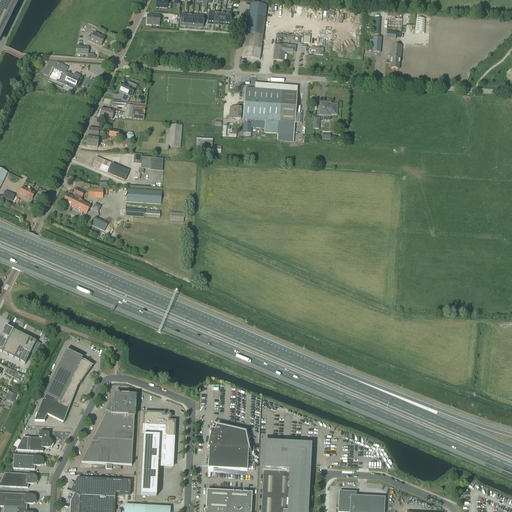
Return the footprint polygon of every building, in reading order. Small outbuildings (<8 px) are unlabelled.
[(0,0),(0,21),(10,0),(0,0)] [(168,9),(168,1),(161,0),(160,0),(157,0),(158,0),(157,0),(156,0),(156,8),(168,9)] [(250,4),(248,24),(263,26),(266,6),(250,4)] [(388,19),(386,39),(395,40),(395,38),(400,38),(402,20),(401,20),(401,16),(390,15),(390,19),(388,19)] [(147,16),(147,25),(159,26),(159,17),(147,16)] [(417,19),(416,34),(424,34),(425,19),(417,19)] [(92,37),(90,42),(100,47),(104,38),(94,33),(92,37)] [(246,34),(243,58),(259,60),(262,36),(246,34)] [(370,40),(370,45),(372,45),(372,52),(380,53),(381,38),(373,37),(373,40),(370,40)] [(295,53),(296,48),(296,46),(283,44),(282,46),(275,45),(273,60),(283,61),(285,53),(292,54),(293,53),(295,53)] [(391,46),(390,61),(390,69),(399,70),(399,62),(400,62),(401,47),(391,46)] [(76,47),(76,55),(88,55),(88,47),(84,47),(77,47),(76,47)] [(51,62),(49,66),(62,73),(63,73),(59,82),(66,86),(67,87),(67,86),(70,87),(71,85),(75,86),(78,80),(79,77),(75,75),(73,78),(68,75),(65,74),(65,73),(68,68),(56,62),(51,62)] [(126,86),(122,84),(119,92),(127,95),(128,95),(130,96),(132,96),(134,91),(136,86),(129,83),(128,83),(126,86)] [(226,118),(226,119),(240,120),(241,113),(243,113),(242,120),(246,120),(246,124),(244,123),(243,133),(243,136),(249,137),(250,134),(251,128),(264,129),(264,133),(277,134),(278,123),(294,124),(300,124),(300,115),(295,114),(297,93),(282,92),(255,90),(245,89),(244,105),(237,104),(236,108),(230,108),(229,118),(226,118)] [(113,105),(113,106),(126,107),(126,108),(126,114),(123,114),(122,119),(125,120),(125,119),(132,119),(133,107),(133,106),(127,106),(127,102),(114,101),(113,105)] [(320,103),(319,115),(329,116),(329,115),(336,115),(337,105),(330,105),(330,103),(320,103)] [(132,119),(132,120),(137,121),(143,121),(144,114),(145,109),(134,107),(133,113),(132,119)] [(102,108),(99,117),(111,120),(113,113),(117,114),(118,111),(114,110),(109,109),(109,110),(102,108)] [(170,125),(168,147),(180,148),(182,126),(170,125)] [(88,137),(86,146),(98,148),(99,138),(104,139),(105,132),(106,132),(106,130),(105,129),(105,130),(89,128),(87,136),(88,137)] [(196,139),(196,151),(205,152),(205,148),(209,148),(209,154),(221,155),(221,147),(213,147),(213,140),(196,139)] [(96,158),(92,167),(120,179),(125,181),(125,179),(129,172),(96,158)] [(142,158),(141,169),(144,169),(162,171),(163,159),(142,158)] [(23,187),(19,194),(32,200),(35,193),(23,187)] [(67,194),(64,202),(69,205),(69,206),(86,214),(91,205),(80,200),(84,193),(75,189),(73,194),(75,194),(73,197),(71,196),(67,194)] [(89,189),(88,198),(103,199),(103,190),(89,189)] [(127,189),(126,202),(161,205),(162,192),(127,189)] [(5,193),(3,198),(12,202),(14,196),(5,193)] [(95,205),(92,211),(98,214),(101,207),(95,205)] [(125,209),(125,216),(160,218),(160,212),(125,209)] [(171,213),(170,222),(183,223),(184,214),(171,213)] [(95,218),(92,225),(105,231),(108,224),(95,218)] [(1,336),(0,338),(7,341),(13,330),(5,326),(1,336)] [(13,330),(7,341),(13,344),(15,345),(21,334),(13,330)] [(21,334),(15,345),(19,347),(23,349),(29,338),(21,334)] [(29,338),(23,349),(25,350),(31,353),(36,342),(29,338)] [(7,341),(2,352),(8,355),(13,344),(7,341)] [(13,344),(8,355),(13,358),(19,347),(15,345),(13,344)] [(19,347),(13,358),(20,361),(25,350),(23,349),(19,347)] [(25,350),(20,361),(25,364),(31,353),(25,350)] [(84,361),(82,360),(83,358),(66,350),(44,395),(46,396),(43,401),(34,422),(44,422),(47,415),(63,423),(63,424),(71,403),(72,401),(71,401),(73,399),(74,394),(75,394),(77,388),(80,384),(81,384),(80,384),(81,382),(82,382),(83,382),(82,381),(88,372),(87,371),(89,370),(90,369),(92,366),(84,361)] [(11,376),(18,380),(21,375),(13,371),(11,376)] [(12,403),(16,394),(10,391),(8,394),(11,396),(8,401),(12,403)] [(112,465),(132,466),(135,396),(115,395),(114,405),(114,407),(109,407),(107,412),(94,437),(94,438),(95,438),(93,442),(92,442),(81,463),(106,465),(106,470),(111,470),(112,465)] [(168,416),(167,417),(166,417),(164,417),(164,415),(144,414),(140,496),(156,497),(158,467),(172,468),(174,422),(168,422),(168,419),(169,419),(170,418),(170,417),(169,416),(168,416)] [(208,469),(247,471),(248,451),(249,451),(245,433),(216,426),(215,431),(211,430),(207,448),(208,448),(209,449),(208,469)] [(16,451),(29,451),(41,452),(41,448),(48,448),(49,448),(50,448),(51,448),(51,447),(51,444),(53,444),(53,443),(52,442),(52,441),(51,440),(50,439),(49,439),(49,432),(40,432),(39,438),(23,438),(16,451)] [(285,449),(281,449),(281,448),(281,449),(280,449),(278,448),(277,447),(275,446),(273,446),(271,445),(264,445),(260,511),(304,511),(305,501),(307,501),(307,500),(305,500),(305,497),(307,497),(305,497),(306,474),(307,474),(306,474),(307,469),(307,455),(307,453),(306,451),(305,450),(304,448),(302,447),(300,447),(298,447),(296,447),(294,448),(292,449),(290,450),(288,450),(286,450),(285,450),(285,449)] [(33,466),(39,467),(40,467),(41,466),(42,466),(42,465),(43,462),(44,462),(44,461),(44,460),(43,459),(42,458),(41,458),(41,457),(40,457),(13,456),(13,469),(33,470),(33,466)] [(34,484),(35,484),(36,483),(36,480),(37,480),(37,479),(37,478),(36,477),(36,476),(35,476),(34,476),(33,475),(5,474),(0,483),(0,487),(26,488),(26,484),(33,485),(34,485),(34,484)] [(124,511),(115,511),(116,495),(130,495),(131,481),(78,478),(71,492),(74,493),(70,501),(69,511),(124,511)] [(251,511),(252,493),(207,491),(205,511),(251,511)] [(339,492),(337,511),(383,511),(384,499),(364,498),(364,496),(360,496),(360,498),(356,498),(356,493),(339,492)] [(3,507),(13,508),(14,494),(4,494),(3,507)] [(17,508),(25,508),(25,504),(31,505),(32,505),(33,504),(34,504),(35,503),(35,500),(36,500),(36,499),(36,498),(35,497),(34,496),(33,495),(32,495),(14,494),(13,508),(17,508)]
